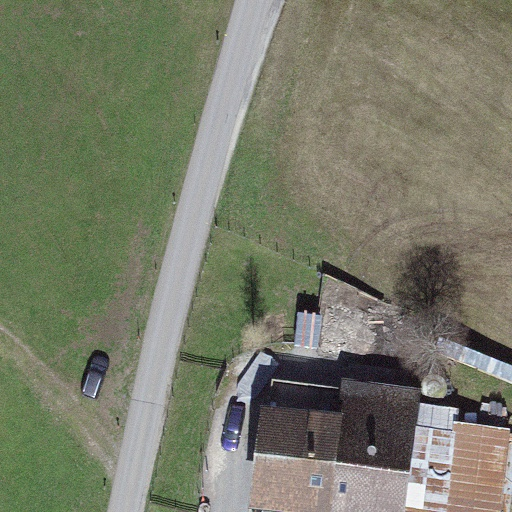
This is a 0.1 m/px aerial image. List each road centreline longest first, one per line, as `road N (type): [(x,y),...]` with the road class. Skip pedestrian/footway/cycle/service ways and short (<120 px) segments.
road 1 (unclassified): [(127,511),(253,0)]
road 2 (track): [(134,476),(0,352)]
